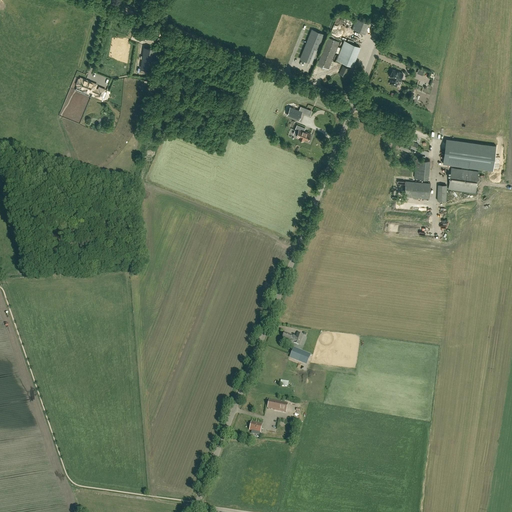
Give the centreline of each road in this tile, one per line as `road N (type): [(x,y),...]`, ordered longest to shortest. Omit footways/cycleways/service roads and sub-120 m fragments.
road 1 (unclassified): [(193,511),(355,101)]
road 2 (unclassified): [(355,101),(99,0)]
road 3 (track): [(239,511),(72,488)]
